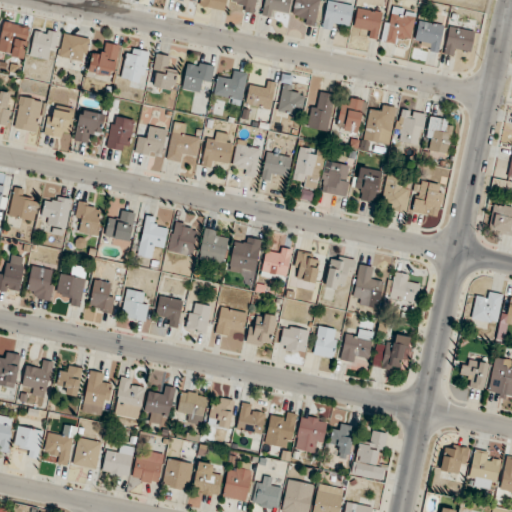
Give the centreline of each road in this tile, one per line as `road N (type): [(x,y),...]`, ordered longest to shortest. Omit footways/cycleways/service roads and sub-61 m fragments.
road 1 (tertiary): [(509,0),(402,511)]
road 2 (residential): [(458,253),(0,156)]
road 3 (residential): [(489,94),(40,0)]
road 4 (tertiary): [(0,318),(424,410)]
road 5 (residential): [(0,483),(129,511)]
